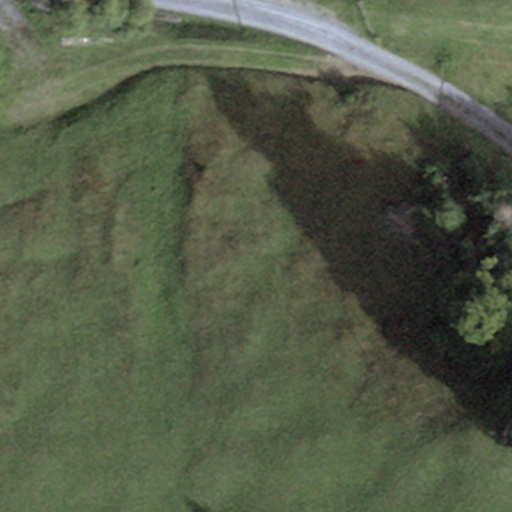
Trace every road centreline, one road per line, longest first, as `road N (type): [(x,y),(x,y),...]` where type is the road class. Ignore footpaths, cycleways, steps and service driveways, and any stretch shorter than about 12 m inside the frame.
road 1 (track): [(177,0),(306,28),(414,68),(511,140)]
road 2 (track): [(0,8),(36,55),(37,86),(0,111)]
